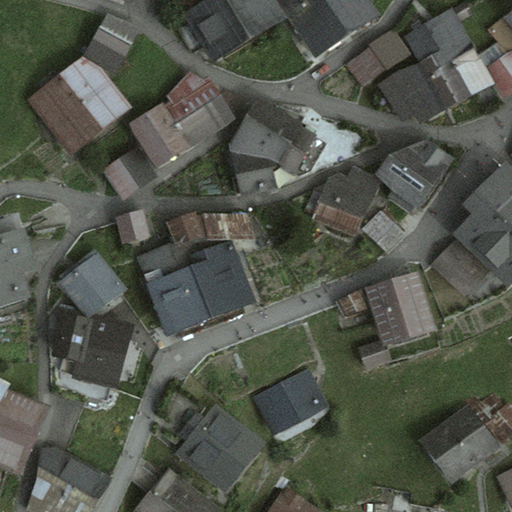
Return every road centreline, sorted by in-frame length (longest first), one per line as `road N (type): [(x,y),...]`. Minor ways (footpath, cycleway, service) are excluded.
road 1 (unclassified): [(103,511),(171,358),(383,266),(428,225)]
road 2 (residential): [(22,511),(43,420),(41,293),(51,263),(90,204),(129,201)]
road 3 (residential): [(129,201),(270,199),(425,133)]
road 4 (residential): [(129,201),(262,96)]
road 5 (residential): [(404,0),(385,28),(287,93)]
road 6 (residential): [(425,133),(287,93)]
